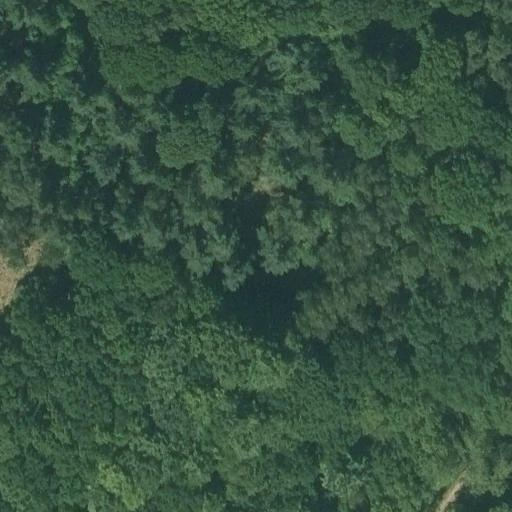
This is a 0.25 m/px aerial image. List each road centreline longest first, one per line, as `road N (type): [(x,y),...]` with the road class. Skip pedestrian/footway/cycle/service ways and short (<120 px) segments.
road 1 (track): [(511,205),(411,381),(357,511)]
road 2 (track): [(426,511),(468,458),(511,421)]
